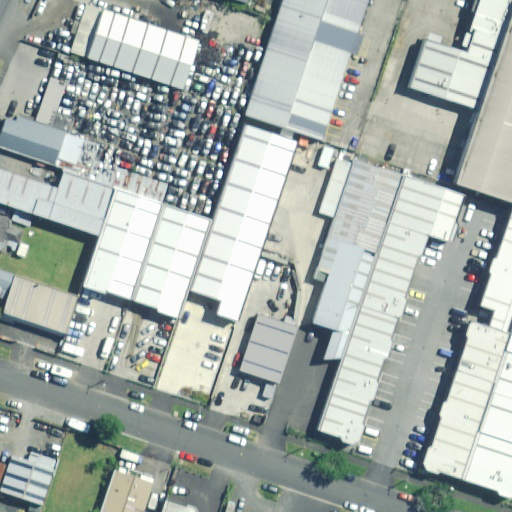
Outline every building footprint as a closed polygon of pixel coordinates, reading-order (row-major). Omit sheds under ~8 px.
[(283,0),(246,116),(323,141),(352,54),(359,56),(365,36),(359,34),(369,0),(283,0)] [(476,111),(511,5),(511,0),(481,0),(472,30),(476,31),(468,54),(428,40),(411,88),(476,111)] [(88,59),(104,11),(86,5),(71,53),(88,59)] [(199,42),(104,11),(88,59),(184,90),(199,42)] [(511,24),(458,187),(511,204),(511,24)] [(85,140),(19,117),(18,122),(6,118),(0,136),(0,147),(55,166),(57,159),(76,166),(85,140)] [(300,143),(246,125),(219,208),(271,225),(300,143)] [(447,142),(432,136),(428,149),(443,154),(447,142)] [(343,360),(404,177),(355,161),(315,280),(327,284),(313,326),(334,332),(325,362),(343,360)] [(0,203),(99,237),(115,190),(64,173),(58,191),(0,171),(0,203)] [(465,198),(404,177),(343,360),(319,432),(341,440),(343,444),(354,447),(360,444),(365,429),(363,426),(370,403),(374,402),(379,387),(377,383),(384,361),(388,359),(394,345),(391,341),(398,320),(403,318),(408,303),(405,300),(419,258),(423,256),(429,237),(450,244),(454,242),(459,227),(456,224),(465,198)] [(163,206),(115,190),(99,237),(83,289),(105,296),(106,293),(132,301),(163,206)] [(179,321),(212,222),(163,206),(132,301),(158,310),(157,314),(179,321)] [(33,219),(16,212),(12,221),(29,228),(33,219)] [(13,218),(0,214),(0,251),(4,253),(8,240),(19,244),(24,231),(10,227),(13,218)] [(511,334),(511,217),(498,260),(494,262),(491,274),(492,277),(482,307),(496,312),(491,328),(490,330),(474,325),(471,326),(467,337),(469,341),(448,404),(445,406),(441,417),(443,421),(433,450),(429,452),(424,466),(428,473),(439,477),(443,475),(464,482),(505,355),(511,334)] [(16,277),(0,270),(0,295),(0,296),(8,300),(16,277)] [(79,297),(16,277),(8,300),(3,315),(66,335),(79,297)] [(134,324),(136,317),(127,314),(115,352),(123,355),(130,334),(136,336),(139,325),(134,324)] [(298,329),(259,316),(240,372),(280,385),(298,329)] [(511,356),(505,355),(464,482),(499,493),(500,497),(511,501),(511,500),(511,356)] [(23,416),(13,412),(9,423),(18,427),(23,416)] [(66,429),(35,420),(33,429),(63,439),(66,429)] [(54,468),(12,454),(8,465),(2,483),(0,489),(43,503),(54,468)] [(142,511),(153,482),(115,469),(100,511),(142,511)] [(198,511),(196,507),(166,497),(160,511),(198,511)] [(5,504),(0,502),(0,511),(28,511),(29,509),(6,501),(5,504)]
